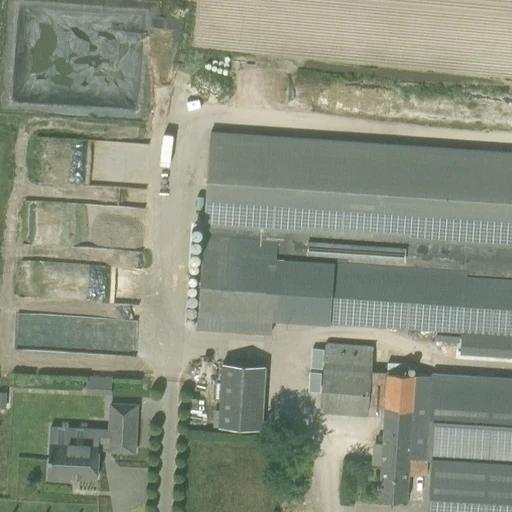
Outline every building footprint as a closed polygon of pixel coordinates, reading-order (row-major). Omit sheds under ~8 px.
[(21,96),(22,33),(6,32),(4,95),(21,96)] [(458,359),(511,362),(511,153),(210,133),(197,316),(220,317),(220,332),(269,335),(270,321),(460,334),(458,359)] [(319,410),(366,414),(372,342),(324,339),(319,410)] [(218,428),(260,430),(264,367),(222,364),(218,428)] [(85,376),(84,395),(110,396),(111,377),(85,376)] [(96,479),(98,450),(108,450),(108,452),(134,453),(136,421),(109,420),(108,436),(87,435),(87,445),(50,444),(49,444),(47,480),(69,481),(69,478),(96,479)] [(378,499),(406,501),(408,475),(380,473),(378,499)]
